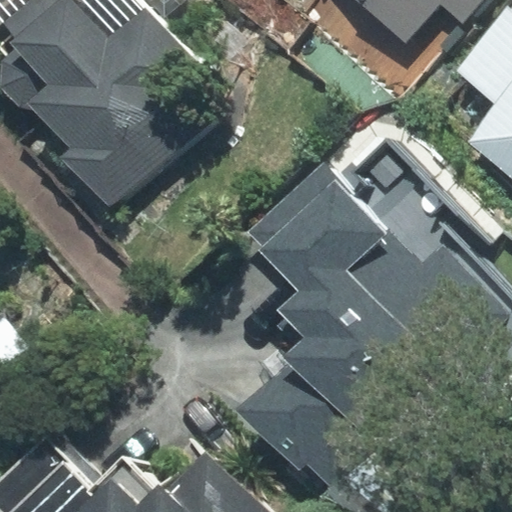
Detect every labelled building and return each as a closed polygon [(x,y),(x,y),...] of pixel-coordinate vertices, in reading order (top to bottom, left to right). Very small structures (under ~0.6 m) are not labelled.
[(153,0),(61,0),(26,31),(20,94),(48,126),(56,120),(130,208),(219,132),(184,91),(211,68),(153,0)] [(365,0),(417,50),(454,11),(472,29),(500,0),(365,0)] [(511,22),(438,109),(511,173),(511,22)] [(392,441),(378,426),(451,359),(465,375),(511,331),(511,310),(464,258),(440,280),(342,174),(275,235),(341,307),(322,325),(347,352),(280,414),(345,484),(392,441)] [(0,394),(27,373),(0,340),(0,394)] [(0,506),(5,511),(272,511),(234,468),(191,506),(156,466),(112,505),(59,444),(0,494),(0,506)]
